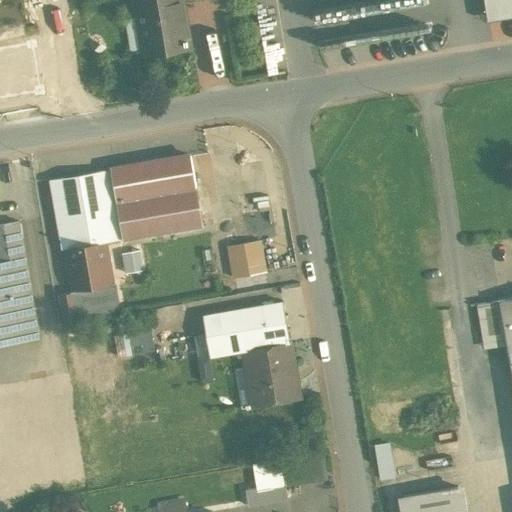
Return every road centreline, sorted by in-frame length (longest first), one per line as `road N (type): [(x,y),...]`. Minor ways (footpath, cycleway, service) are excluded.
road 1 (unclassified): [(365,511),(294,89)]
road 2 (unclassified): [(294,89),(0,131)]
road 3 (unclassified): [(511,51),(294,89)]
